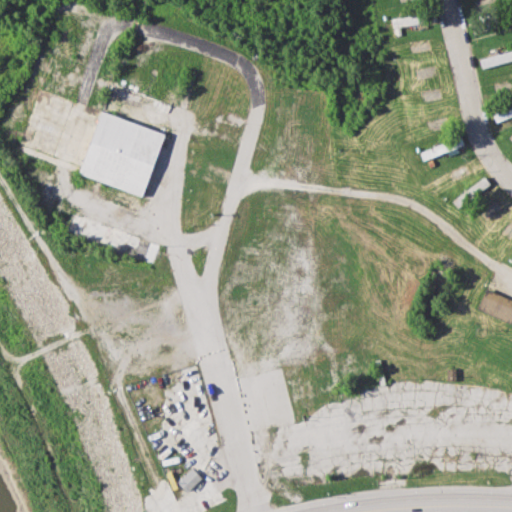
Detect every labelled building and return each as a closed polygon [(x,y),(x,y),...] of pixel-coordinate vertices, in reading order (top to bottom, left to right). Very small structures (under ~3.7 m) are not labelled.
[(391,16),(391,25),(420,24),(419,15),(391,16)] [(511,50),(479,56),(480,65),(511,60),(511,50)] [(80,172),(141,195),(174,104),(113,81),(80,172)] [(511,115),(511,105),(491,113),(495,121),(511,115)] [(490,185),(483,176),(451,200),(457,209),(490,185)] [(82,178),(77,190),(138,213),(143,198),(109,185),(108,188),(82,178)] [(73,212),(66,231),(152,262),(159,243),(73,212)] [(507,321),(511,309),(511,299),(484,288),(476,308),(507,321)] [(186,491),(201,477),(191,467),(176,481),(186,491)]
